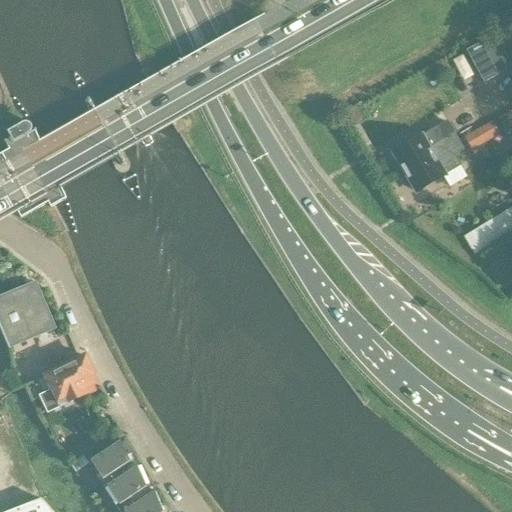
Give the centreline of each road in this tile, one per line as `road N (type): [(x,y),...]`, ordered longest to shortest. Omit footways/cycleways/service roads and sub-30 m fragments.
road 1 (primary): [(164,0),(246,172),(303,268),(382,363),(467,431)]
road 2 (primary): [(499,388),(407,320),(336,245),(252,116),(191,0)]
road 3 (primary): [(355,0),(0,202)]
road 4 (unclassified): [(201,511),(145,433),(54,266),(0,225)]
